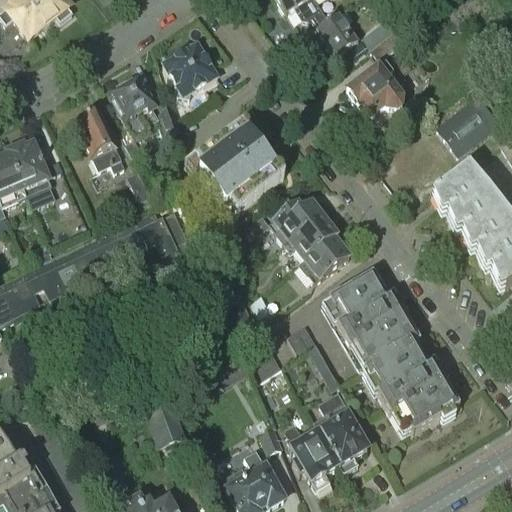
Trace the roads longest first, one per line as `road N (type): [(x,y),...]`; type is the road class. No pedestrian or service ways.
road 1 (residential): [(511,402),(202,0)]
road 2 (residential): [(0,105),(147,22)]
